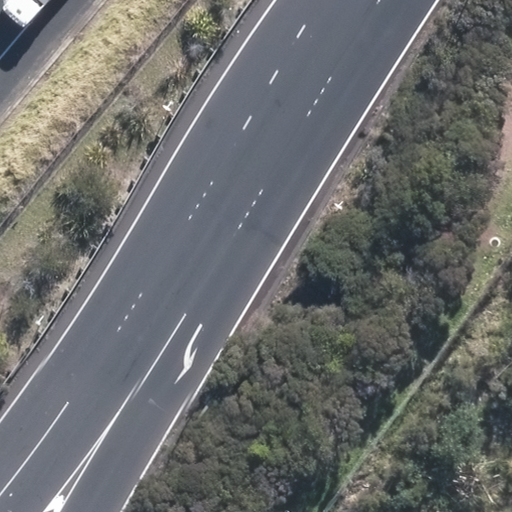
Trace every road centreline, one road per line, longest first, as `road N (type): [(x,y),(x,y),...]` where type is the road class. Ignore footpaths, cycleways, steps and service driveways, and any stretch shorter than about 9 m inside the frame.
road 1 (motorway): [(360,0),(170,304)]
road 2 (motorway): [(170,304),(0,507)]
road 3 (motorway): [(170,304),(78,511)]
